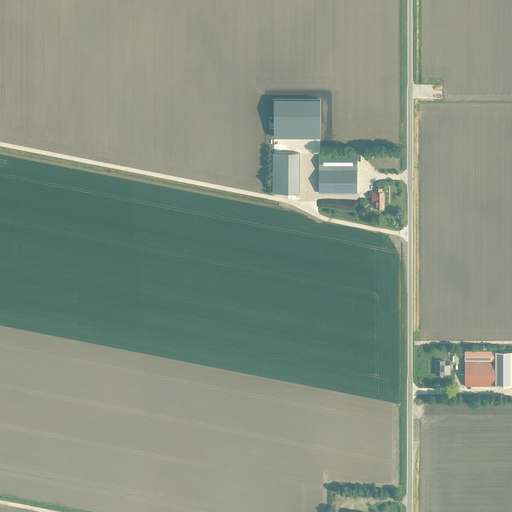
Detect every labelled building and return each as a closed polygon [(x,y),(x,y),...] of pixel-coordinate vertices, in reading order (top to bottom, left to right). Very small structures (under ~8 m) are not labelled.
[(433,92),(444,92),(445,84),(438,84),(434,84),(433,92)] [(274,117),(274,127),(320,127),(320,99),(274,99),(273,99),(273,117),(274,117)] [(299,193),(299,153),(274,153),(274,193),(299,193)] [(357,193),(357,156),(319,155),(319,193),(357,193)] [(383,201),(384,201),(384,197),(383,197),(383,192),(382,192),(382,188),(375,188),(375,193),(372,193),(372,201),(375,201),(375,208),(377,208),(377,209),(378,210),(382,210),(383,209),(383,208),(383,201)] [(465,351),(465,361),(495,361),(495,351),(465,351)] [(450,365),(450,362),(444,362),(444,360),(436,360),(436,375),(444,375),(444,365),(450,365)] [(494,386),(495,361),(465,361),(465,386),(494,386)]
